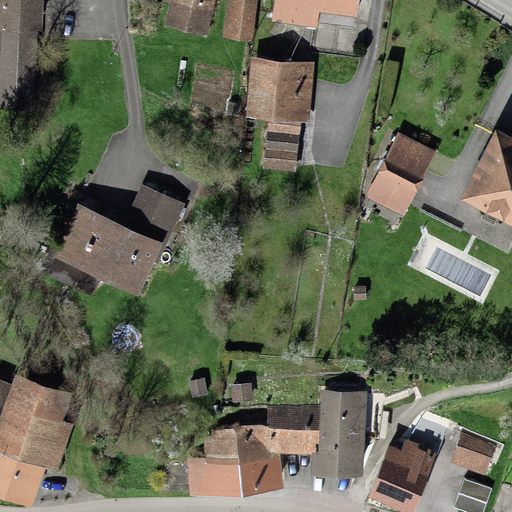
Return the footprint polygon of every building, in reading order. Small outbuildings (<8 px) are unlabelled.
[(0,0),(0,14),(34,15),(39,16),(39,0),(0,0)] [(170,0),(165,20),(201,29),(209,0),(170,0)] [(226,0),(223,32),(248,35),(251,0),(226,0)] [(352,0),(271,0),(270,9),(311,16),(313,0),(314,0),(352,6),(352,0)] [(0,14),(0,87),(31,89),(34,15),(0,14)] [(310,57),(250,53),(245,110),(305,115),(310,57)] [(511,139),(494,131),(459,200),(511,226),(511,139)] [(397,133),(366,192),(398,209),(429,150),(397,133)] [(138,183),(122,221),(159,236),(175,198),(138,183)] [(75,202),(55,252),(138,286),(159,236),(122,221),(75,202)] [(8,379),(0,399),(0,484),(25,494),(68,386),(13,365),(8,379)] [(0,375),(0,399),(8,379),(0,375)] [(319,444),(312,443),(313,460),(362,461),(363,391),(321,387),(319,421),(319,444)] [(206,458),(187,460),(189,489),(279,481),(276,448),(312,443),(319,444),(319,421),(203,427),(206,458)] [(393,440),(370,484),(406,502),(441,431),(420,423),(405,445),(393,440)] [(460,436),(452,460),(482,469),(489,446),(460,436)] [(463,478),(454,502),(481,511),(489,489),(463,478)]
